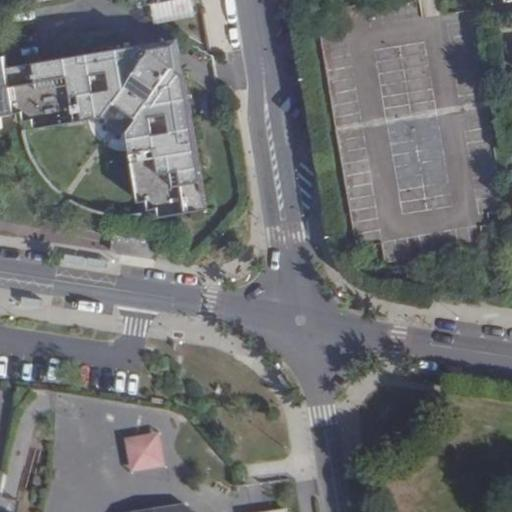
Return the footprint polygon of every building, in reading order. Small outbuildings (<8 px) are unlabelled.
[(387,265),(486,249),(482,225),(506,222),(498,175),(470,11),(444,16),(441,0),(420,0),(424,17),(422,17),(418,0),(400,0),(353,8),(319,14),(358,245),(383,240),(387,265)] [(9,67),(17,114),(24,113),(26,122),(36,120),(37,129),(107,117),(107,124),(119,133),(128,131),(140,200),(150,199),(151,208),(161,206),(163,215),(209,207),(186,74),(143,43),(9,67)] [(2,117),(17,114),(9,67),(9,66),(6,53),(0,53),(0,124),(3,124),(2,117)] [(113,251),(157,258),(160,239),(117,232),(113,251)] [(89,370),(88,393),(131,395),(132,372),(89,370)] [(158,433),(123,439),(129,473),(164,467),(158,433)]
